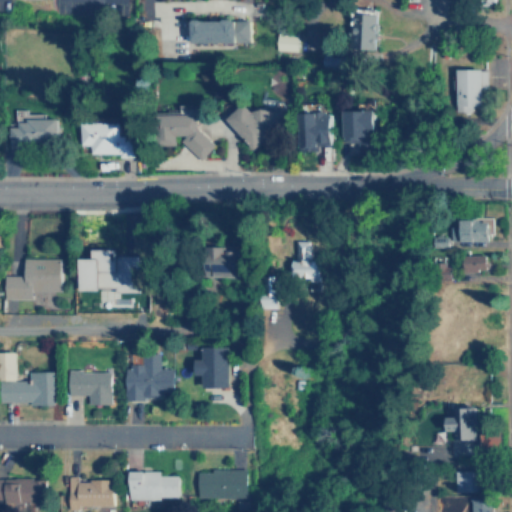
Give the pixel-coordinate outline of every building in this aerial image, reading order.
[(376,49),(377,15),(353,14),(352,48),(376,49)] [(250,42),(250,20),(191,21),(192,43),(250,42)] [(294,51),(297,30),(276,27),(273,48),(294,51)] [(472,111),(472,105),(480,106),(481,84),(486,84),(487,69),(456,68),(455,111),(472,111)] [(297,103),(297,145),(328,145),(328,103),(297,103)] [(234,107),(234,137),(286,137),(286,107),(234,107)] [(156,110),(155,139),(180,140),(180,151),(200,152),(201,111),(156,110)] [(376,111),(343,110),(343,142),(375,142),(376,111)] [(8,126),(8,143),(57,141),(57,118),(16,119),(16,126),(8,126)] [(121,123),(81,122),(81,145),(91,145),(91,154),(135,155),(135,137),(121,137),(121,123)] [(490,240),(490,218),(462,218),(462,240),(490,240)] [(312,240),(296,240),(295,276),(321,277),(322,259),(311,259),(312,240)] [(213,275),(241,276),(241,253),(226,253),(226,245),(214,244),(213,275)] [(487,253),(462,254),(463,271),(488,270),(487,253)] [(58,258),(21,258),(21,274),(2,274),(1,299),(30,299),(30,290),(57,291),(58,258)] [(129,294),(129,264),(80,264),(80,294),(129,294)] [(277,275),(261,275),(261,307),(277,307),(277,275)] [(225,345),(197,345),(197,386),(225,386),(225,345)] [(0,403),(51,403),(50,370),(26,370),(26,379),(12,379),(12,351),(0,351),(0,403)] [(170,366),(156,367),(156,352),(139,352),(139,364),(121,364),(122,398),(170,397),(170,366)] [(85,403),(109,403),(109,370),(66,370),(66,394),(85,394),(85,403)] [(455,438),(476,438),(477,406),(454,405),(454,414),(448,414),(447,429),(455,430),(455,438)] [(129,497),(178,498),(178,474),(160,474),(160,470),(129,469),(129,497)] [(197,469),(198,497),(247,497),(247,469),(197,469)] [(455,491),(483,490),(483,469),(455,470),(455,491)] [(114,505),(113,478),(78,479),(78,475),(68,475),(69,506),(114,505)] [(0,476),(0,501),(44,503),(45,477),(0,476)] [(471,511),(493,511),(494,498),(472,497),(471,511)]
